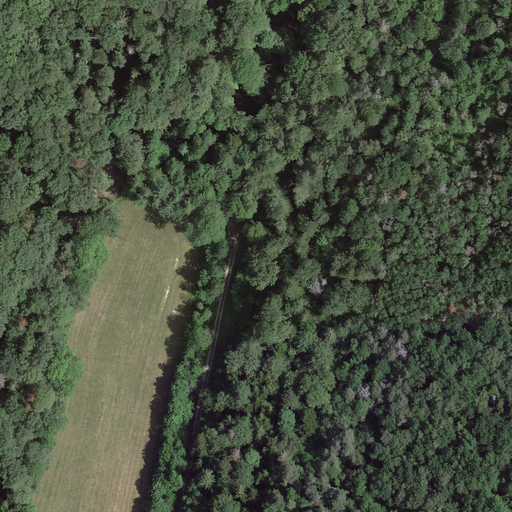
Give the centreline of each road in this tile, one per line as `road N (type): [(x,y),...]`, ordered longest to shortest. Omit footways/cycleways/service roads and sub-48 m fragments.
road 1 (track): [(182,511),(243,221),(418,0)]
road 2 (track): [(447,0),(393,219),(306,511)]
road 3 (track): [(238,232),(212,187),(212,0)]
